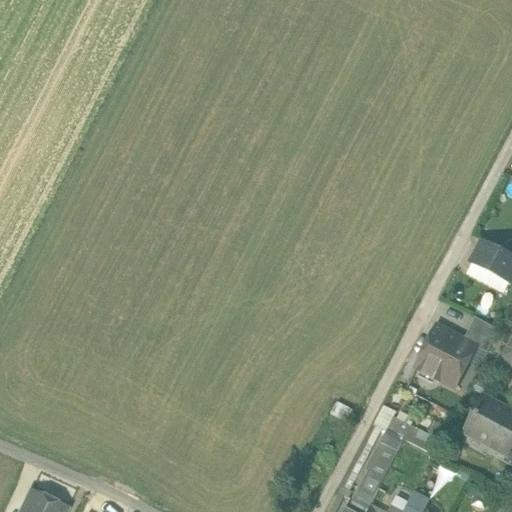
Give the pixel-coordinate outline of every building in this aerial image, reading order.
[(511,279),(511,257),(484,242),(473,264),(510,283),(511,279)] [(476,318),(464,340),(477,347),(476,348),(488,353),(499,331),(476,318)] [(452,334),(438,326),(416,369),(455,389),(476,348),(477,347),(464,340),(460,338),(460,340),(451,335),(452,334)] [(511,413),(484,398),(465,433),(506,456),(507,456),(511,447),(511,413)] [(387,432),(404,441),(434,456),(449,428),(422,414),(416,425),(384,408),(375,425),(383,430),(387,432)] [(375,425),(338,494),(346,499),(383,430),(375,425)] [(369,472),(353,502),(368,510),(404,441),(387,432),(367,471),(369,472)] [(511,447),(507,456),(506,456),(503,462),(511,466),(511,447)] [(64,511),(66,508),(32,492),(22,511),(64,511)]
